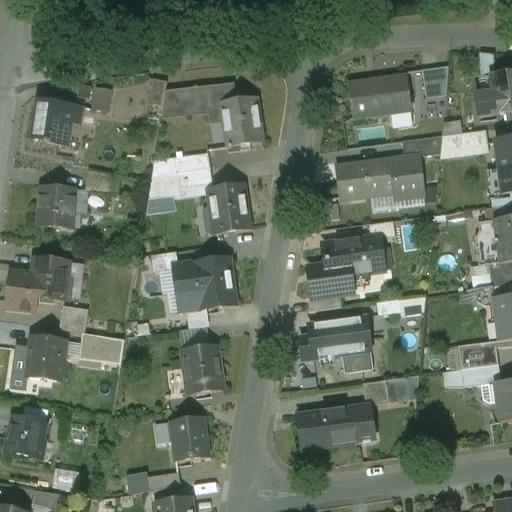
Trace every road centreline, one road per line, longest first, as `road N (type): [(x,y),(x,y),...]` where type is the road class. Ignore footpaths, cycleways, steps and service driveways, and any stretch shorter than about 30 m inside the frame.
road 1 (residential): [(302,45),(307,76),(242,494)]
road 2 (residential): [(4,81),(35,84),(302,45)]
road 3 (residential): [(242,494),(275,499),(511,467)]
road 4 (residential): [(302,45),(511,43)]
